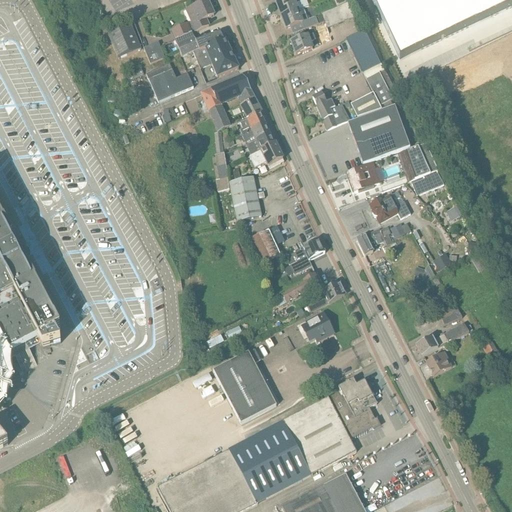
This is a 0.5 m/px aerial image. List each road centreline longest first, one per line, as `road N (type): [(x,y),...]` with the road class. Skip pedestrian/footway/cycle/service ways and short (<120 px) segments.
road 1 (tertiary): [(472,511),(308,185),(236,0)]
road 2 (residential): [(39,445),(88,404),(175,353),(166,274),(20,0)]
